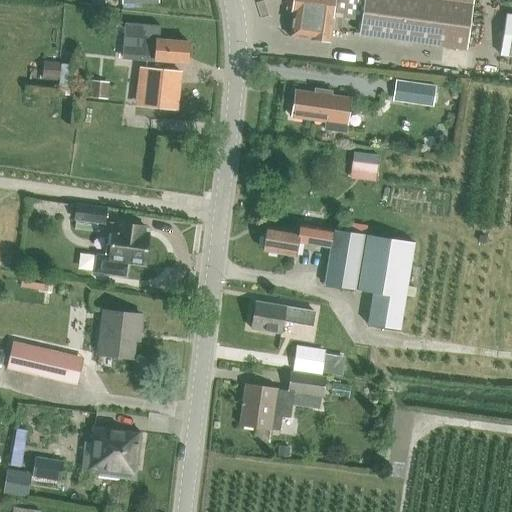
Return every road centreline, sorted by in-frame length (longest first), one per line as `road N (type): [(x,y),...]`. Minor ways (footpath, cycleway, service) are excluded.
road 1 (tertiary): [(183,511),(238,58),(230,0)]
road 2 (unknown): [(218,220),(189,208),(0,182)]
